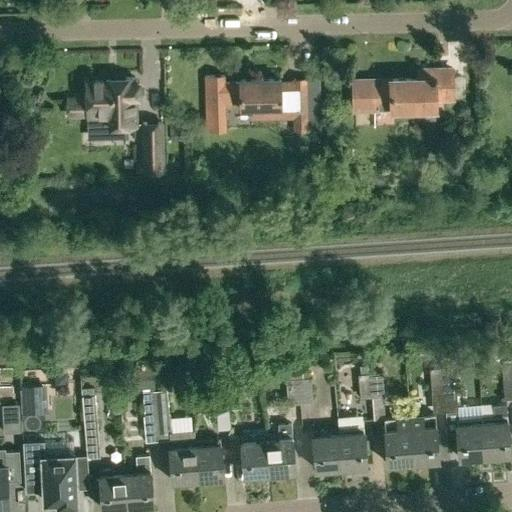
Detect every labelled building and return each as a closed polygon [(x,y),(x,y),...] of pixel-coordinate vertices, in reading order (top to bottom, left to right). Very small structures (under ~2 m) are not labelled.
[(412,119),(435,118),(435,97),(452,97),(452,96),(457,95),(456,76),(451,76),(451,68),(427,69),(427,77),(351,80),(352,109),(394,107),(394,111),(412,111),(412,119)] [(225,74),(211,74),(212,118),(225,118),(225,102),(241,102),(241,105),(253,105),(253,117),(294,116),(295,129),(308,129),(307,78),(294,79),(294,80),(281,81),(281,78),(240,79),(240,81),(225,81),(225,74)] [(87,97),(68,97),(68,115),(88,114),(88,117),(110,117),(110,126),(133,125),(132,91),(136,91),(136,79),(132,79),(132,77),(115,78),(115,80),(87,80),(87,97)] [(164,168),(163,120),(143,121),(144,169),(164,168)] [(281,364),(282,374),(305,371),(303,360),(281,364)] [(511,361),(499,363),(502,399),(511,398),(511,361)] [(452,366),(440,367),(442,392),(454,390),(452,366)] [(430,393),(442,392),(440,367),(427,369),(430,393)] [(370,397),(382,396),(380,372),(368,373),(370,397)] [(358,398),(370,397),(368,373),(356,374),(358,398)] [(286,403),(299,402),(297,378),(285,379),(286,403)] [(308,378),(297,378),(299,402),(310,401),(308,378)] [(237,383),(225,384),(227,409),(239,408),(237,383)] [(216,409),(227,409),(225,384),(214,385),(216,409)] [(35,386),(21,386),(22,413),(36,412),(35,386)] [(166,390),(154,391),(156,414),(168,413),(166,390)] [(143,415),(156,414),(154,391),(141,392),(143,415)] [(98,434),(95,395),(82,396),(85,435),(98,434)] [(504,404),(491,405),(480,406),(484,456),(508,454),(504,404)] [(433,413),(408,415),(411,462),(437,460),(433,413)] [(21,428),(20,414),(6,414),(7,428),(21,428)] [(383,417),(383,419),(387,464),(411,462),(408,415),(383,417)] [(480,418),(455,420),(458,458),(484,456),(480,418)] [(265,427),(242,429),(243,437),(240,437),(243,475),(268,473),(265,435),(266,435),(265,427)] [(363,427),(337,429),(340,465),(340,467),(366,465),(363,427)] [(337,429),(311,431),(314,469),(340,467),(340,465),(337,429)] [(169,443),(172,481),(197,479),(194,441),(193,431),(169,433),(170,443),(169,443)] [(290,433),(266,435),(265,435),(268,473),(293,471),(290,433)] [(44,440),(24,441),(26,490),(37,489),(36,483),(43,483),(43,489),(44,502),(58,501),(58,504),(77,503),(76,488),(76,484),(87,483),(85,451),(75,452),(74,438),(44,440)] [(219,439),(194,441),(197,479),(222,477),(219,439)] [(22,479),(21,448),(6,449),(7,459),(0,459),(0,510),(6,510),(6,506),(9,506),(8,480),(22,479)] [(136,468),(124,468),(127,506),(152,504),(149,454),(135,455),(136,468)] [(102,508),(127,506),(124,468),(99,470),(102,508)]
